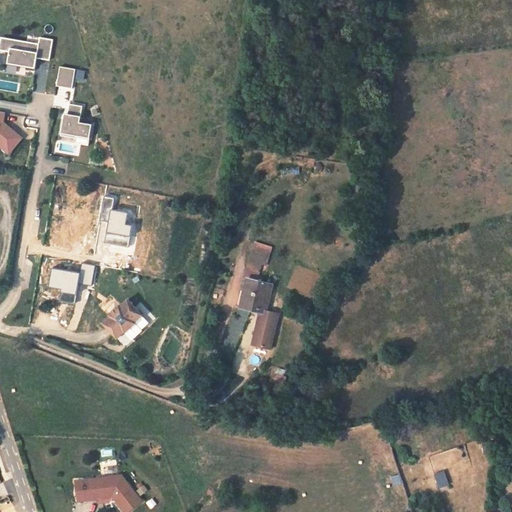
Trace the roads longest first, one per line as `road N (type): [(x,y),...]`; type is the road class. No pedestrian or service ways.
road 1 (unclassified): [(0,331),(131,383),(189,387)]
road 2 (unclassified): [(0,314),(15,290),(40,145)]
